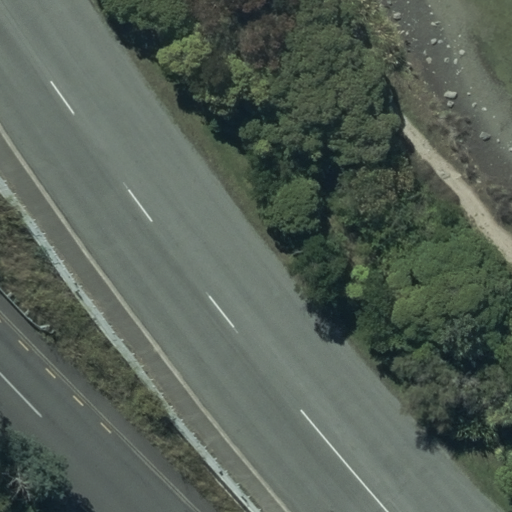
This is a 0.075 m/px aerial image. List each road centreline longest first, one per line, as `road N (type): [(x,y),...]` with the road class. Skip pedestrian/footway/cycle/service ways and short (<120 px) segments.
road 1 (tertiary): [(0,7),(146,210),(388,511)]
road 2 (residential): [(0,373),(138,511)]
